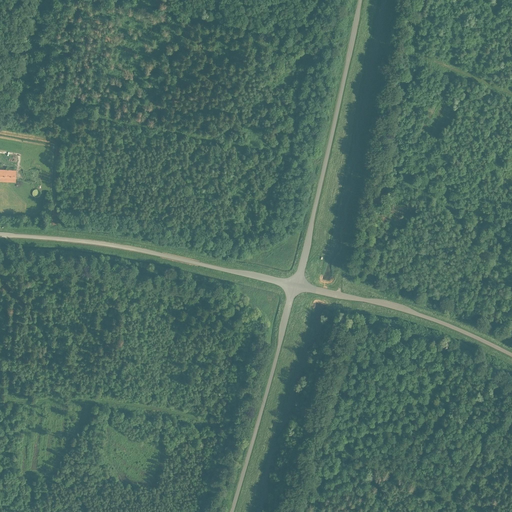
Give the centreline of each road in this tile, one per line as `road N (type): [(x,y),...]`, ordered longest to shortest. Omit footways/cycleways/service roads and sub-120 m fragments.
road 1 (unclassified): [(0,232),(118,241),(295,285)]
road 2 (track): [(395,0),(337,294)]
road 3 (unclassified): [(295,285),(359,0)]
road 4 (unclassified): [(231,511),(295,285)]
road 5 (unclassified): [(295,285),(418,314),(511,355)]
road 6 (track): [(353,297),(352,330),(302,511)]
road 7 (track): [(322,438),(478,511)]
road 8 (track): [(511,94),(389,42)]
